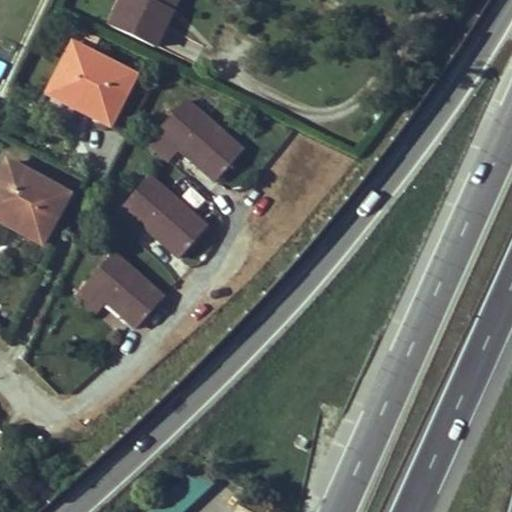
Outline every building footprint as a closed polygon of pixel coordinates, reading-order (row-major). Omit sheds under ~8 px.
[(119,0),(108,25),(152,46),(167,14),(159,10),(163,0),(119,0)] [(163,0),(159,10),(167,14),(173,0),(163,0)] [(71,46),(51,86),(91,107),(87,115),(109,126),(133,78),(71,46)] [(47,95),(87,115),(91,107),(51,86),(47,95)] [(184,102),(147,143),(168,162),(179,150),(193,163),(199,157),(220,175),(241,152),(184,102)] [(214,182),(220,175),(199,157),(193,163),(214,182)] [(66,196),(6,162),(0,173),(0,218),(3,212),(44,234),(66,196)] [(142,227),(156,239),(163,233),(184,252),(205,229),(149,178),(112,219),(132,238),(142,227)] [(44,234),(3,212),(0,218),(0,220),(39,243),(44,234)] [(178,258),(184,252),(163,233),(156,239),(178,258)] [(111,254),(75,296),(96,315),(106,304),(120,316),(126,310),(141,323),(162,299),(111,254)] [(135,329),(141,323),(126,310),(120,316),(130,325),(135,329)] [(183,511),(211,487),(194,469),(145,511),(183,511)]
